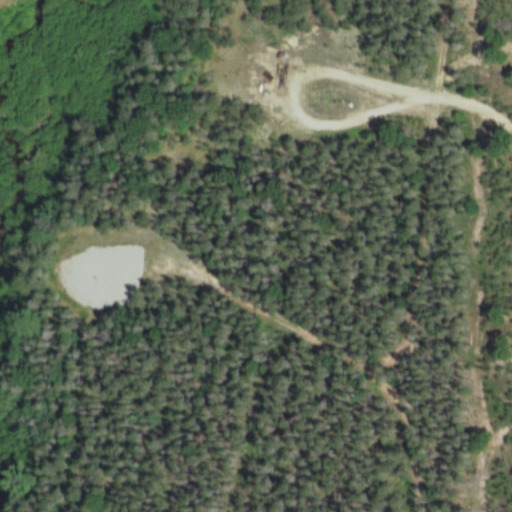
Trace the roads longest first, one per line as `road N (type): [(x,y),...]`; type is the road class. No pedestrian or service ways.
road 1 (track): [(402,373),(342,365),(152,265),(111,285),(91,333),(69,511)]
road 2 (track): [(438,0),(405,295),(395,511)]
